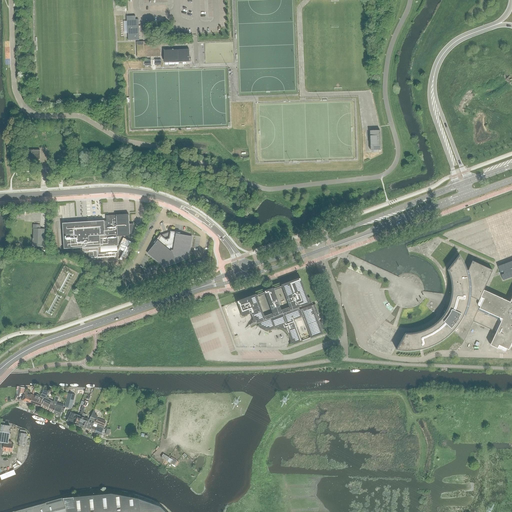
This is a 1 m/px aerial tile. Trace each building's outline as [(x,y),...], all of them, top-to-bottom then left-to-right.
[(128,33),(128,41),(139,40),(139,27),(139,26),(139,23),(138,19),(138,21),(135,21),(135,16),(127,16),(127,21),(129,21),(129,33),(128,33)] [(137,42),(137,44),(137,57),(147,57),(147,55),(149,55),(149,57),(160,56),(160,45),(148,46),(147,46),(144,46),(143,42),(137,42)] [(172,50),(164,50),(164,61),(164,60),(189,59),(189,60),(189,49),(174,50),(174,49),(172,49),(172,50)] [(371,151),(381,150),(380,130),(370,131),(371,151)] [(29,159),(40,159),(40,150),(29,150),(29,159)] [(107,221),(104,221),(63,224),(64,249),(82,248),(82,251),(82,253),(88,253),(89,260),(96,260),(96,262),(118,261),(117,251),(100,252),(100,247),(111,246),(118,246),(118,237),(130,236),(134,235),(133,224),(129,224),(128,214),(106,216),(106,219),(107,219),(107,221)] [(44,238),(44,229),(40,229),(41,225),(33,225),(32,230),(33,230),(33,238),(32,246),(43,247),(43,238),(44,238)] [(154,243),(155,244),(148,253),(164,267),(188,258),(192,237),(180,235),(180,233),(170,231),(170,234),(168,233),(166,234),(163,235),(162,236),(160,235),(154,243)] [(123,238),(118,249),(123,251),(119,259),(125,262),(134,243),(123,238)] [(405,334),(396,350),(397,350),(398,350),(399,351),(400,351),(401,351),(402,351),(403,351),(404,351),(405,351),(406,351),(407,351),(408,351),(409,351),(411,351),(412,351),(413,351),(414,351),(415,351),(417,350),(418,350),(419,350),(420,350),(421,350),(422,349),(423,349),(424,349),(425,349),(426,348),(427,348),(428,348),(429,347),(430,347),(431,347),(431,346),(432,346),(433,345),(434,345),(435,345),(436,344),(437,344),(438,343),(439,343),(439,342),(440,342),(441,341),(442,341),(443,340),(444,339),(445,338),(446,338),(447,337),(447,336),(448,336),(449,335),(450,334),(451,333),(452,332),(453,331),(464,341),(473,321),(496,332),(490,345),(496,348),(503,351),(504,352),(505,351),(506,351),(506,350),(507,349),(508,350),(510,346),(511,346),(511,297),(510,302),(486,292),(485,291),(483,290),(492,270),(472,261),(468,270),(466,271),(466,270),(465,268),(465,267),(464,265),(463,263),(463,262),(462,260),(461,259),(460,257),(459,256),(448,270),(449,272),(449,273),(450,275),(450,276),(451,277),(451,279),(451,280),(452,282),(452,283),(452,285),(452,286),(452,288),(452,289),(452,291),(452,292),(452,294),(452,295),(452,296),(452,297),(451,298),(451,299),(451,300),(451,301),(450,302),(450,303),(450,304),(450,305),(449,305),(449,306),(449,307),(448,308),(444,305),(439,317),(438,317),(441,320),(439,322),(436,324),(434,325),(432,327),(429,329),(427,330),(424,331),(422,332),(419,333),(416,333),(414,334),(411,334),(408,334),(405,334)] [(256,294),(256,296),(237,303),(237,301),(237,303),(242,316),(251,313),(252,317),(252,318),(252,319),(253,319),(253,320),(252,320),(252,321),(252,322),(252,323),(251,323),(251,324),(250,324),(250,325),(249,325),(250,325),(251,327),(257,323),(258,324),(259,324),(257,326),(260,327),(259,328),(263,329),(266,331),(267,330),(268,330),(270,330),(273,329),(277,328),(279,328),(282,329),(283,330),(286,332),(288,336),(290,338),(290,340),(290,341),(290,343),(289,345),(293,344),(294,344),(302,341),(310,338),(323,333),(322,330),(325,329),(315,304),(313,305),(310,297),(308,298),(301,279),(300,278),(300,279),(282,286),(282,285),(281,285),(282,286),(282,288),(290,308),(282,311),(274,291),(274,289),(273,288),(273,289),(265,292),(265,291),(264,291),(265,292),(265,294),(273,314),(265,317),(257,297),(257,295),(256,294)] [(222,307),(233,337),(235,336),(224,306),(222,307)] [(18,390),(18,394),(16,394),(15,397),(14,399),(15,400),(17,396),(20,397),(21,394),(24,394),(25,388),(19,387),(18,390)] [(31,391),(26,390),(22,401),(25,402),(30,404),(33,395),(30,394),(31,391)] [(64,407),(69,408),(72,409),(75,395),(68,393),(64,407)] [(41,407),(45,400),(46,397),(43,396),(43,398),(38,397),(35,405),(38,406),(41,407)] [(46,397),(45,400),(44,401),(41,407),(45,409),(47,410),(51,404),(51,403),(52,402),(50,401),(50,400),(49,399),(49,398),(46,397)] [(57,403),(58,398),(55,397),(54,402),(53,405),(53,406),(56,407),(53,413),(59,416),(59,415),(60,411),(62,412),(63,412),(64,409),(63,409),(64,405),(57,403)] [(53,413),(56,407),(53,406),(53,405),(54,402),(50,400),(50,401),(52,402),(51,403),(51,404),(47,410),(53,413)] [(84,412),(82,411),(80,416),(76,414),(72,423),(78,426),(82,417),(83,413),(84,412)] [(97,418),(98,418),(97,415),(96,415),(95,411),(93,411),(91,417),(89,420),(86,429),(90,431),(91,431),(92,426),(94,423),(94,422),(95,422),(97,418)] [(69,415),(67,421),(72,423),(76,414),(69,412),(68,414),(69,415)] [(83,413),(82,417),(78,426),(86,429),(89,420),(91,417),(89,416),(87,419),(84,418),(86,414),(83,413)] [(98,424),(103,426),(105,421),(100,419),(98,418),(97,418),(95,422),(98,424)] [(103,426),(98,424),(97,428),(96,433),(101,436),(102,436),(103,429),(104,427),(103,426)] [(1,425),(0,430),(0,455),(2,456),(3,451),(12,452),(13,444),(11,444),(12,442),(9,441),(10,431),(9,431),(10,426),(1,425)] [(20,430),(20,433),(18,444),(25,445),(27,434),(25,434),(25,431),(20,430)] [(165,511),(160,507),(139,499),(111,494),(63,498),(63,499),(14,511),(165,511)]
